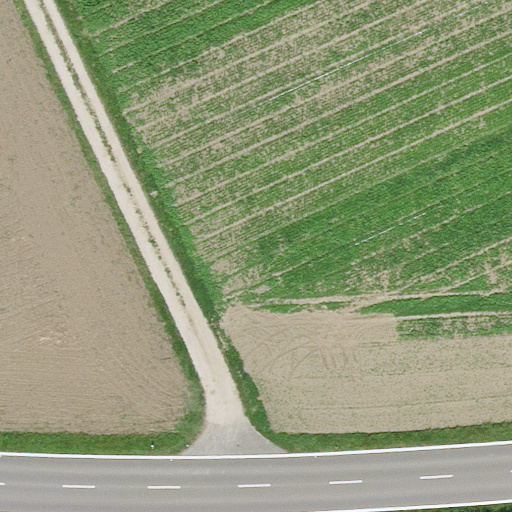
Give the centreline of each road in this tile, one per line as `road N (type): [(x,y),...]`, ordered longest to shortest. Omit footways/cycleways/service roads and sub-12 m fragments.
road 1 (track): [(254,487),(216,376),(41,0)]
road 2 (secondary): [(0,485),(254,487),(511,471)]
